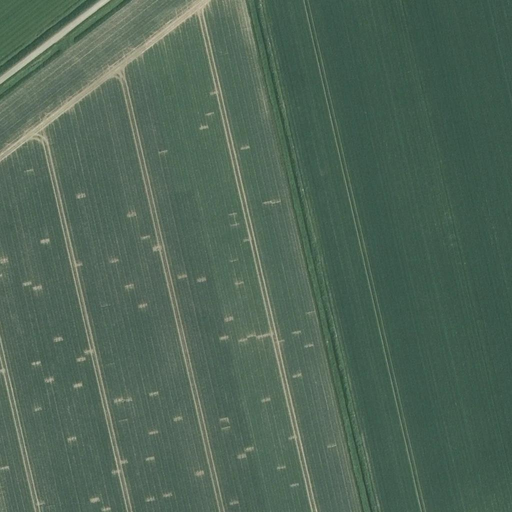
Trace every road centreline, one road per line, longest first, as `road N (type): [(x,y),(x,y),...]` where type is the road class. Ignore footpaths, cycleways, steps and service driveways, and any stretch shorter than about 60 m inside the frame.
road 1 (track): [(263,0),(382,511)]
road 2 (unclassified): [(0,81),(106,0)]
